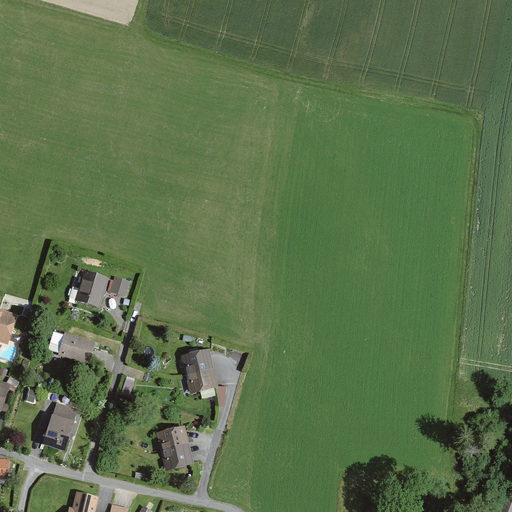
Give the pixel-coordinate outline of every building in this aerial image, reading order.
[(107,282),(83,274),(73,305),(98,313),(107,282)] [(108,291),(127,297),(132,281),(112,276),(108,291)] [(0,342),(7,345),(16,316),(0,311),(0,342)] [(95,344),(64,335),(58,355),(89,364),(95,344)] [(208,351),(181,358),(191,396),(218,389),(208,351)] [(8,386),(0,383),(0,412),(1,412),(8,386)] [(79,411),(57,404),(43,447),(65,454),(79,411)] [(184,428),(158,434),(167,472),(193,466),(184,428)] [(8,461),(0,460),(0,482),(6,483),(8,461)] [(73,511),(66,510),(65,511),(95,511),(99,499),(77,494),(73,511)] [(500,511),(511,511),(511,500),(506,498),(500,511)]
